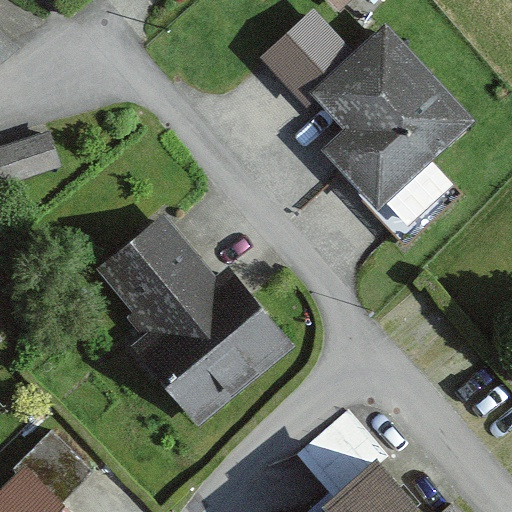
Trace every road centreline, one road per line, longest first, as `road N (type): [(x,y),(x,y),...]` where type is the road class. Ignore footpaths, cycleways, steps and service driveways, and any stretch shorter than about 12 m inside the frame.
road 1 (residential): [(0,108),(132,62),(371,351)]
road 2 (residential): [(371,351),(208,511)]
road 3 (residential): [(510,511),(371,351)]
